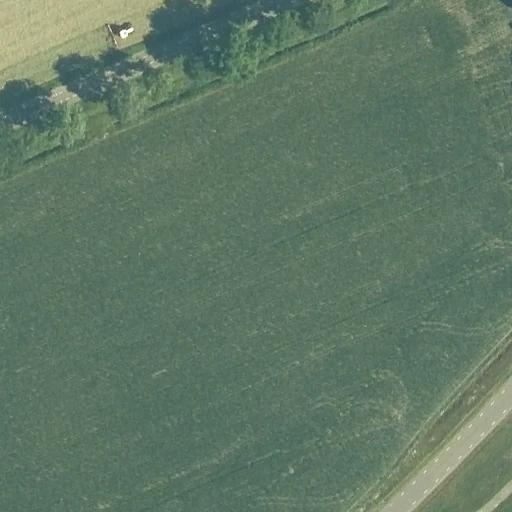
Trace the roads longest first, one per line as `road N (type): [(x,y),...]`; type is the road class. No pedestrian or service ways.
road 1 (unclassified): [(0,122),(281,0)]
road 2 (tertiary): [(511,399),(402,511)]
